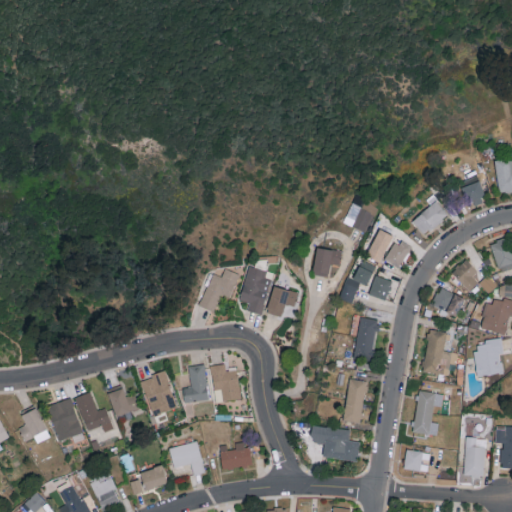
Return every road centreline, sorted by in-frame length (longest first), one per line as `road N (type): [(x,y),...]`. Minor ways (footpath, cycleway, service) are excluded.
road 1 (residential): [(0,383),(166,349),(250,343),(265,368),(270,411),(298,490)]
road 2 (residential): [(376,511),(409,310),(422,279),(446,251),(511,219)]
road 3 (residential): [(176,511),(298,490),(378,494)]
road 4 (residential): [(378,494),(506,501)]
